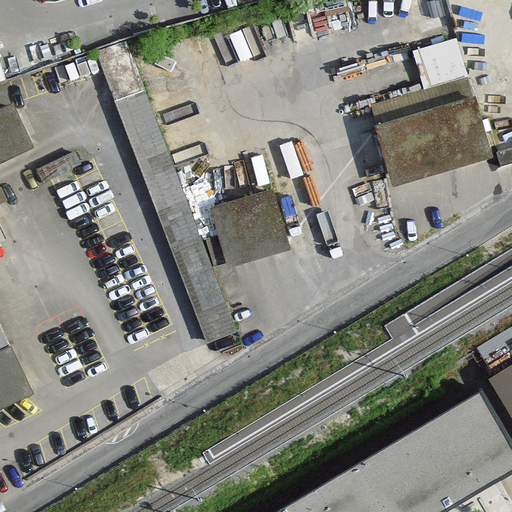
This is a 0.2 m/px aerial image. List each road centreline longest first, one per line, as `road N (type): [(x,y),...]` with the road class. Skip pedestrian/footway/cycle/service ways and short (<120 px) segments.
road 1 (residential): [(21,511),(511,211)]
road 2 (unknown): [(209,397),(95,139),(47,109)]
